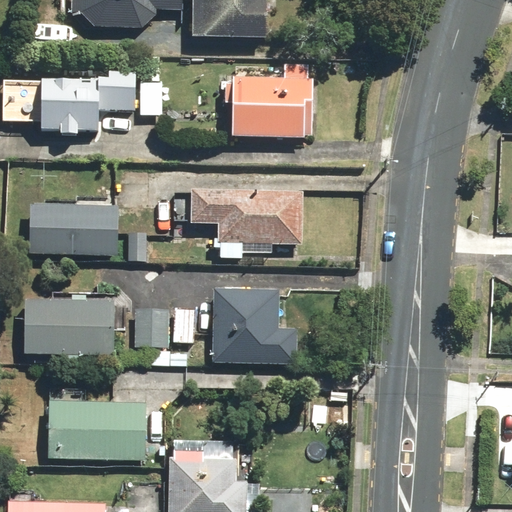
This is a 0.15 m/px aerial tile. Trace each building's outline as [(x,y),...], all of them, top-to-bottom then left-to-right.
[(184,0),(72,0),(72,18),(86,18),(95,30),(145,32),(158,20),(158,12),(184,13),(184,0)] [(193,0),(193,40),(270,41),(271,0),(193,0)] [(163,59),(144,58),(141,117),(161,118),(163,59)] [(44,87),(4,86),(3,124),(44,126),(43,135),(101,138),(102,112),(137,113),(138,76),(111,75),(110,86),(44,83),(44,87)] [(236,114),(235,138),(312,143),(316,86),(228,81),(226,113),(236,114)] [(222,226),(220,260),(245,262),(245,252),(275,254),(276,246),(302,247),(305,199),(194,191),(192,224),(222,226)] [(120,210),(33,208),(32,257),(119,258),(120,210)] [(278,332),(280,292),(216,290),(213,364),(298,367),(299,333),(278,332)] [(116,359),(117,305),(76,304),(76,296),(53,295),(53,303),(28,303),(27,357),(116,359)] [(172,314),(139,312),(137,350),(170,351),(172,314)] [(195,314),(177,313),(176,344),(195,345),(195,314)] [(151,407),(50,405),(49,459),(149,462),(151,407)] [(210,445),(174,444),(171,511),(248,511),(249,485),(240,485),(241,463),(210,462),(210,445)]
